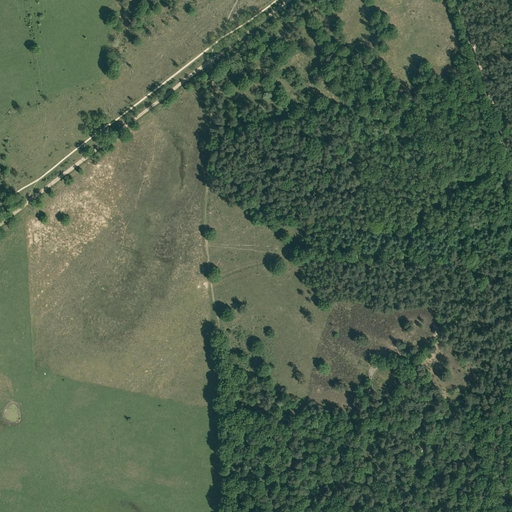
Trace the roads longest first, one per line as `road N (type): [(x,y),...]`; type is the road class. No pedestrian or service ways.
road 1 (track): [(292,0),(0,225)]
road 2 (track): [(511,173),(459,0)]
